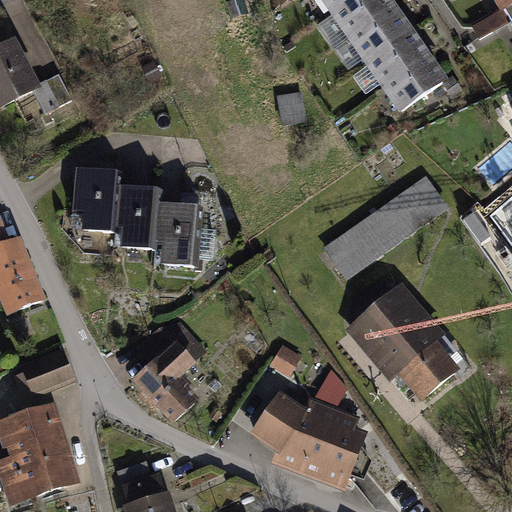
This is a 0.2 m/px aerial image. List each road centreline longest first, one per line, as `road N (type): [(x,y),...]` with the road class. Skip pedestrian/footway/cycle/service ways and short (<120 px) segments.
road 1 (residential): [(335,511),(244,478),(109,400),(0,190)]
road 2 (unknown): [(0,188),(104,147),(203,157)]
